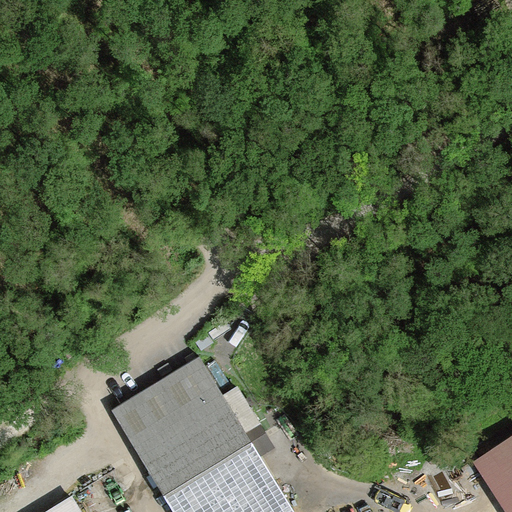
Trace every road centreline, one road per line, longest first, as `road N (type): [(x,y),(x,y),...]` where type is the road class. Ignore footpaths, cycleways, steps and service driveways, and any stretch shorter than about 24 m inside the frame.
road 1 (track): [(511,122),(0,446)]
road 2 (track): [(319,511),(402,489),(428,492),(462,511)]
